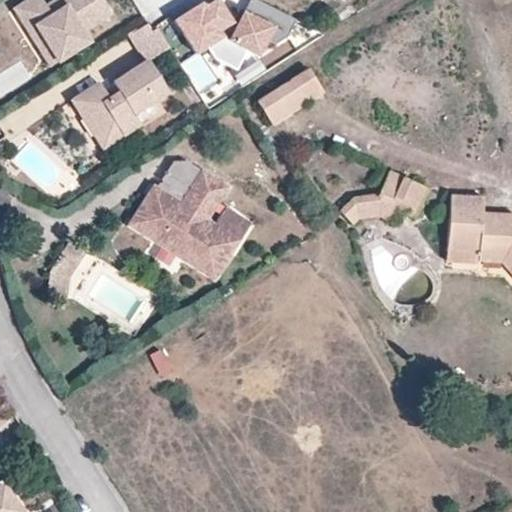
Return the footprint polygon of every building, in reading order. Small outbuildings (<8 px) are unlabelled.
[(82,32),(111,14),(102,0),(54,0),(45,6),(41,0),(27,0),(14,9),(27,30),(34,25),(47,46),(61,37),(71,53),(89,41),(82,32)] [(287,35),(295,20),(256,0),(249,0),(228,40),(222,37),(218,31),(232,23),(216,0),(214,0),(199,10),(197,6),(174,21),(195,54),(207,47),(214,59),(236,69),(245,51),(257,57),(265,41),(273,45),(287,35)] [(151,30),(146,23),(132,32),(146,56),(166,43),(156,27),(151,30)] [(71,53),(61,37),(47,46),(34,25),(27,30),(50,66),(71,53)] [(133,115),(167,93),(147,61),(112,83),(114,86),(118,93),(109,99),(105,93),(99,83),(72,100),(93,133),(113,121),(122,135),(139,124),(133,115)] [(272,125),(323,92),(308,69),(257,102),(272,125)] [(109,99),(118,93),(114,86),(105,93),(109,99)] [(122,135),(113,121),(93,133),(102,148),(122,135)] [(171,163),(155,186),(181,202),(201,170),(183,161),(171,163)] [(215,224),(208,219),(228,187),(201,170),(181,202),(175,211),(147,192),(130,219),(158,237),(160,247),(174,256),(185,254),(218,275),(250,223),(225,207),(215,224)] [(414,218),(427,189),(390,172),(379,193),(379,201),(399,211),(414,218)] [(155,186),(152,184),(147,192),(175,211),(181,202),(155,186)] [(399,211),(379,201),(379,193),(353,198),(358,218),(379,216),(393,223),(399,211)] [(511,215),(482,213),(482,198),(450,195),(447,251),(478,253),(478,260),(500,261),(511,274),(511,215)] [(358,218),(353,198),(339,211),(352,224),(358,218)] [(158,237),(130,219),(126,225),(160,247),(158,237)] [(68,277),(83,253),(68,243),(50,271),(46,295),(64,298),(68,277)] [(478,260),(478,253),(447,251),(446,261),(478,263),(478,260)] [(218,275),(185,254),(174,256),(213,281),(218,275)] [(157,349),(147,356),(161,376),(170,370),(157,349)] [(21,511),(1,484),(0,484),(0,511),(21,511)]
